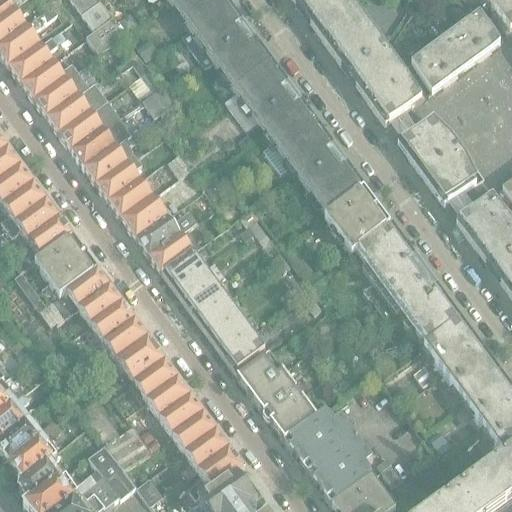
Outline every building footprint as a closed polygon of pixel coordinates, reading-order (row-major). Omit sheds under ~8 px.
[(0,0),(0,23),(23,7),(19,1),(9,9),(2,0),(0,0)] [(19,22),(27,16),(26,13),(36,5),(44,17),(51,12),(59,6),(58,4),(54,0),(31,0),(23,7),(0,23),(0,48),(25,31),(19,22)] [(101,8),(94,0),(54,0),(58,4),(63,0),(65,0),(93,38),(86,43),(99,61),(114,50),(124,42),(116,30),(117,29),(101,8)] [(191,37),(226,11),(218,0),(163,0),(168,5),(191,37)] [(383,53),(344,0),(288,0),(292,5),(385,132),(421,105),(400,77),(383,53)] [(511,38),(511,0),(479,0),(484,7),(490,14),(509,40),(511,38)] [(37,46),(62,28),(59,24),(68,17),(60,6),(59,6),(51,12),(44,17),(25,31),(0,48),(0,62),(7,72),(40,50),(37,46)] [(271,72),(241,31),(226,11),(191,37),(235,98),(271,72)] [(137,28),(130,18),(119,25),(126,36),(137,28)] [(499,47),(480,21),(479,20),(462,32),(482,60),(499,47)] [(482,60),(462,32),(445,44),(465,72),(482,60)] [(49,64),(42,54),(49,56),(66,43),(60,35),(40,50),(7,72),(21,91),(53,68),(60,63),(56,59),(49,64)] [(146,43),(134,52),(144,68),(157,58),(146,43)] [(465,72),(445,44),(428,57),(448,85),(465,72)] [(448,85),(428,57),(410,70),(431,98),(448,85)] [(149,75),(141,65),(137,58),(117,72),(120,78),(132,70),(138,79),(140,82),(149,75)] [(33,107),(77,77),(70,68),(58,76),(53,68),(21,91),(33,107)] [(307,120),(286,93),(271,72),(235,98),(224,107),(247,139),(237,146),(245,157),(266,141),(271,147),(307,120)] [(161,92),(149,75),(140,82),(129,90),(137,102),(141,107),(161,92)] [(45,123),(88,92),(77,77),(33,107),(45,123)] [(58,141),(107,106),(94,88),(88,92),(45,123),(58,141)] [(154,125),(175,109),(161,92),(141,107),(134,112),(123,120),(126,125),(133,120),(134,118),(143,132),(154,125)] [(71,158),(119,123),(107,106),(58,141),(71,158)] [(170,127),(165,119),(156,125),(162,133),(170,127)] [(289,172),(325,145),(307,120),(271,147),(272,149),(262,157),(280,180),(290,172),(289,172)] [(83,175),(126,143),(131,139),(119,123),(71,158),(83,175)] [(474,184),(463,162),(449,144),(450,144),(432,127),(432,128),(429,124),(397,148),(444,212),(476,188),(473,184),(474,184)] [(111,181),(136,164),(143,158),(139,152),(133,156),(129,151),(131,149),(126,143),(83,175),(96,192),(111,181)] [(363,197),(346,174),(325,145),(289,172),(290,172),(327,223),(363,197)] [(0,185),(20,171),(8,154),(0,159),(0,185)] [(111,206),(139,186),(131,175),(136,173),(141,170),(136,164),(111,181),(96,192),(108,208),(111,206)] [(0,210),(2,213),(34,190),(20,171),(0,185),(0,210)] [(228,195),(219,183),(205,194),(214,206),(228,195)] [(120,225),(152,203),(139,186),(111,206),(108,208),(120,225)] [(511,186),(502,194),(511,207),(511,186)] [(6,235),(46,206),(34,190),(2,213),(10,223),(6,224),(1,227),(6,235)] [(390,233),(374,212),(363,197),(327,223),(324,226),(351,262),(371,246),(390,233)] [(511,229),(511,228),(492,201),(455,227),(511,304),(511,229)] [(135,246),(167,223),(152,203),(120,225),(135,246)] [(27,246),(57,221),(46,206),(6,235),(11,242),(16,239),(18,234),(27,246)] [(149,264),(192,233),(197,228),(189,217),(176,226),(180,232),(176,235),(167,223),(135,246),(149,264)] [(34,269),(70,239),(57,221),(27,246),(36,257),(31,258),(27,262),(33,270),(34,269)] [(273,250),(256,227),(249,232),(266,255),(273,250)] [(192,257),(201,251),(191,237),(194,235),(192,233),(149,264),(161,281),(192,257)] [(459,328),(390,233),(371,246),(372,248),(358,258),(381,289),(367,299),(391,331),(404,321),(426,351),(459,328)] [(43,281),(81,253),(70,239),(34,269),(43,281)] [(290,246),(285,239),(277,245),(282,252),(290,246)] [(314,279),(297,256),(302,252),(298,246),(283,257),(309,293),(311,291),(319,286),(324,282),(319,275),(314,279)] [(86,259),(81,253),(43,281),(48,287),(86,259)] [(173,297),(205,274),(192,257),(161,281),(173,297)] [(59,302),(95,272),(86,259),(48,287),(59,302)] [(290,272),(279,259),(273,265),(282,278),(290,272)] [(185,314),(226,286),(214,270),(206,276),(205,274),(173,297),(185,314)] [(79,314),(108,290),(95,272),(59,302),(45,312),(45,313),(57,330),(79,314)] [(21,278),(14,283),(23,295),(29,290),(21,278)] [(197,331),(230,308),(228,306),(237,300),(226,286),(185,314),(197,331)] [(29,290),(23,295),(27,300),(34,295),(29,290)] [(110,315),(121,307),(108,290),(79,314),(91,331),(110,315)] [(321,315),(304,291),(296,297),(308,313),(306,314),(311,321),(321,315)] [(34,295),(27,300),(31,306),(38,301),(34,295)] [(38,301),(31,306),(39,318),(42,316),(45,313),(45,312),(38,301)] [(104,349),(134,326),(121,307),(110,315),(91,331),(104,349)] [(209,347),(241,324),(230,308),(197,331),(209,347)] [(221,363),(253,340),(241,324),(209,347),(221,363)] [(115,365),(146,342),(134,326),(104,349),(111,360),(115,365)] [(463,408),(499,382),(459,328),(426,351),(423,354),(463,408)] [(233,379),(265,356),(253,340),(221,363),(233,379)] [(131,387),(162,364),(146,342),(115,365),(131,387)] [(83,355),(76,345),(71,349),(79,359),(83,355)] [(250,402),(282,378),(269,360),(236,384),(250,402)] [(146,407),(177,384),(162,364),(131,387),(146,407)] [(316,423),(302,404),(303,401),(299,395),(295,394),(282,378),(250,402),(263,420),(267,418),(272,426),(269,428),(283,447),(316,423)] [(511,454),(511,399),(499,382),(463,408),(502,462),(511,454)] [(159,425),(190,402),(177,384),(146,407),(159,425)] [(0,417),(24,399),(24,398),(21,395),(14,401),(13,399),(11,400),(9,398),(12,396),(3,386),(0,388),(0,417)] [(0,445),(29,423),(21,413),(30,406),(24,399),(0,417),(0,445)] [(172,442),(203,419),(190,402),(159,425),(172,442)] [(336,418),(347,410),(343,404),(332,412),(336,418)] [(138,441),(131,432),(119,441),(111,431),(93,406),(78,418),(90,434),(103,452),(123,476),(151,457),(138,441)] [(184,459),(215,436),(203,419),(172,442),(184,459)] [(308,478),(355,444),(340,423),(333,428),(328,421),(321,420),(316,423),(283,447),(306,478),(308,477),(308,478)] [(0,456),(8,467),(42,440),(55,430),(52,426),(42,434),(43,434),(40,437),(29,423),(0,445),(0,456)] [(159,451),(147,434),(138,441),(151,457),(159,451)] [(197,476),(228,453),(215,436),(184,459),(197,476)] [(449,450),(439,436),(429,444),(439,458),(449,450)] [(50,463),(52,461),(51,461),(56,457),(42,440),(8,467),(22,484),(50,463)] [(369,483),(370,478),(365,471),(372,466),(355,444),(308,478),(308,477),(306,478),(331,511),(369,484),(369,483)] [(123,476),(103,452),(96,457),(87,464),(96,476),(103,484),(119,505),(136,493),(123,476)] [(244,475),(228,453),(197,476),(212,495),(233,479),(235,481),(244,475)] [(509,507),(511,504),(511,454),(502,462),(486,474),(509,507)] [(29,506),(64,481),(50,463),(22,484),(20,486),(19,486),(18,493),(19,493),(29,506)] [(379,476),(390,468),(386,463),(376,471),(379,476)] [(401,485),(390,470),(391,469),(390,468),(379,476),(392,492),(401,485)] [(502,511),(509,507),(486,474),(433,511),(502,511)] [(66,511),(79,502),(103,484),(96,476),(74,493),(64,481),(29,506),(22,511),(23,511),(66,511)] [(253,511),(256,510),(235,481),(233,479),(212,495),(206,500),(196,508),(198,511),(253,511)] [(391,511),(386,504),(371,483),(369,484),(331,511),(391,511)] [(149,484),(136,493),(149,511),(162,502),(149,484)] [(206,500),(197,488),(187,496),(196,508),(206,500)] [(87,511),(79,502),(66,511),(87,511)]
